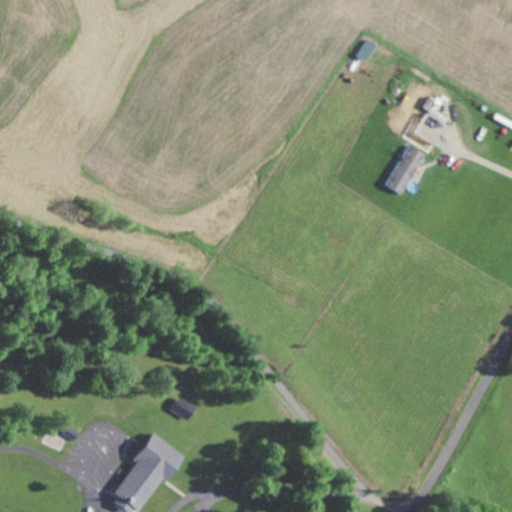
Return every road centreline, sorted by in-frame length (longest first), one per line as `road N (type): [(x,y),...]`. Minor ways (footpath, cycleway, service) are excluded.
road 1 (residential): [(417,511),(362,487),(209,301),(118,255),(0,218)]
road 2 (residential): [(416,511),(511,337)]
